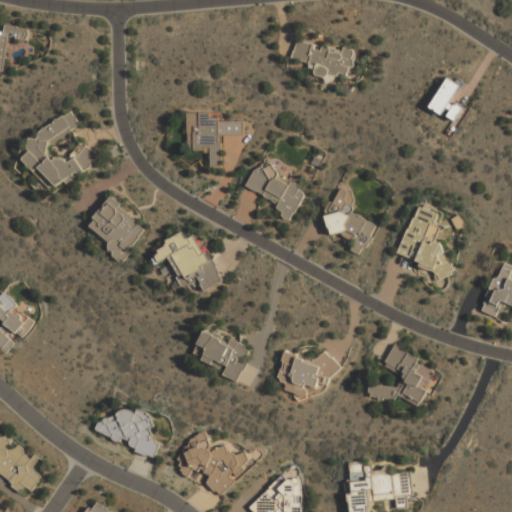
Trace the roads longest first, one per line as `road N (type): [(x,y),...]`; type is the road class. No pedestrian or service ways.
road 1 (residential): [(119,7),(123,116),(133,149),(154,175),(358,294),(466,342),(511,352)]
road 2 (residential): [(20,0),(119,7),(210,0),(452,15),(511,51)]
road 3 (residential): [(187,511),(82,452),(0,389)]
